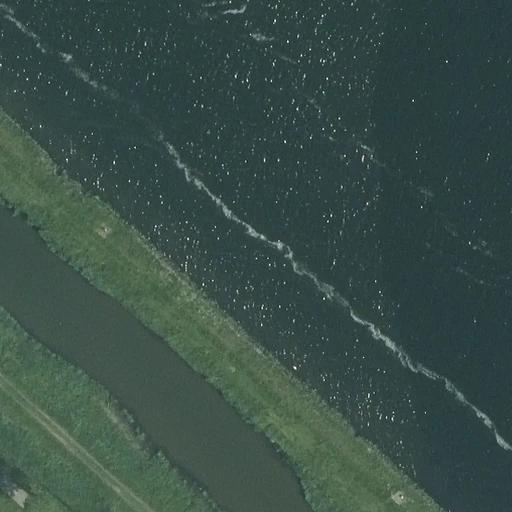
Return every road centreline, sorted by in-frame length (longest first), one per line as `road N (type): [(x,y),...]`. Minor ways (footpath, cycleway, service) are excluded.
road 1 (track): [(0,161),(385,511)]
road 2 (track): [(148,511),(0,379)]
